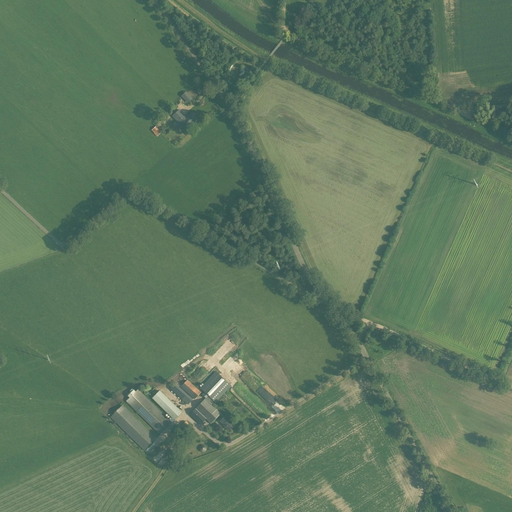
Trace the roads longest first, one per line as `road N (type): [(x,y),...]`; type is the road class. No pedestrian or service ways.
road 1 (unclassified): [(450,511),(357,342),(302,266),(228,104),(155,0)]
road 2 (track): [(511,386),(333,309)]
road 3 (track): [(457,109),(298,40)]
